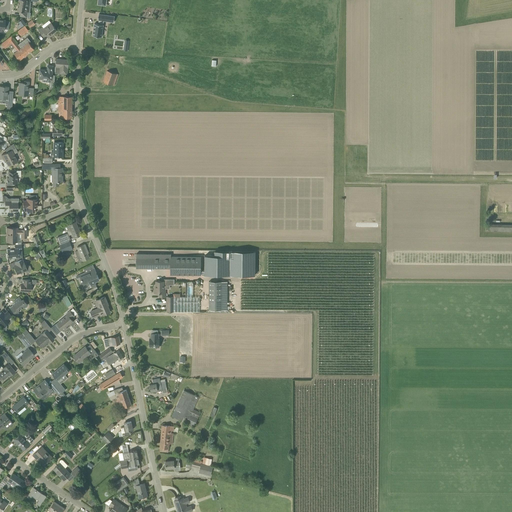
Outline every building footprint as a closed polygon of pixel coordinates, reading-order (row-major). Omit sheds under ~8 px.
[(30,12),(31,6),(18,5),(18,11),(21,11),(21,16),(27,17),(27,12),(30,12)] [(99,14),(98,20),(99,20),(98,24),(94,24),(93,35),(102,37),(103,25),(104,21),(114,22),(115,16),(99,14)] [(51,35),(57,30),(51,22),(43,28),(43,27),(39,30),(44,37),(47,34),(49,37),(52,35),(51,35)] [(21,36),(28,31),(25,26),(18,31),(21,36)] [(26,55),(18,45),(11,36),(1,43),(5,48),(8,46),(9,45),(11,43),(15,48),(16,49),(18,51),(14,53),(20,60),(26,55)] [(26,55),(34,49),(29,42),(31,41),(28,37),(18,45),(26,55)] [(68,68),(68,60),(57,59),(56,67),(60,67),(59,73),(67,74),(67,68),(68,68)] [(52,76),(52,66),(48,66),(47,71),(46,71),(46,70),(40,70),(39,79),(43,79),(42,82),(54,82),(55,76),(52,76)] [(113,85),(117,74),(107,71),(103,82),(113,85)] [(28,89),(29,81),(24,81),(24,83),(19,82),(18,94),(23,95),(23,93),(28,93),(28,95),(33,96),(33,90),(28,89)] [(12,103),(13,98),(8,98),(9,87),(0,85),(0,102),(7,103),(12,103)] [(72,96),(63,96),(63,103),(58,103),(58,111),(63,111),(63,118),(72,118),(72,96)] [(59,121),(54,121),(54,128),(53,128),(53,135),(63,135),(63,131),(62,131),(62,124),(59,124),(59,121)] [(63,156),(63,142),(54,142),(54,156),(63,156)] [(17,161),(13,154),(18,152),(13,143),(5,149),(6,152),(1,155),(3,159),(5,162),(6,161),(8,165),(17,161)] [(63,168),(56,168),(56,164),(42,164),(42,169),(52,169),(52,182),(53,182),(53,186),(59,186),(59,182),(63,182),(63,176),(62,176),(62,168),(63,168)] [(16,173),(16,170),(8,170),(8,174),(9,174),(9,177),(7,177),(7,184),(12,184),(12,183),(17,183),(17,173),(16,173)] [(11,198),(11,201),(5,201),(5,207),(9,207),(9,211),(18,211),(18,202),(19,202),(19,198),(11,198)] [(37,207),(37,199),(27,199),(27,201),(23,201),(23,207),(27,207),(27,211),(34,211),(34,208),(35,207),(37,207)] [(63,227),(64,230),(66,230),(67,230),(68,233),(56,238),(61,249),(70,245),(67,236),(72,234),(74,238),(81,235),(75,222),(63,227)] [(7,242),(18,242),(18,234),(21,234),(21,237),(26,237),(26,230),(17,230),(17,228),(12,228),(11,227),(9,227),(8,228),(7,228),(7,242)] [(19,257),(18,248),(22,248),(21,244),(15,244),(15,248),(11,248),(11,249),(7,249),(7,254),(6,254),(7,257),(12,257),(12,258),(16,258),(16,257),(19,257)] [(81,256),(82,260),(89,258),(86,251),(87,250),(84,244),(77,247),(78,250),(75,252),(77,258),(81,256)] [(62,253),(72,249),(70,245),(61,249),(62,253)] [(256,251),(231,251),(215,251),(215,256),(205,255),(205,270),(201,270),(201,256),(171,256),(171,254),(136,254),(136,268),(171,268),(171,274),(201,274),(205,274),(230,275),(256,275),(256,251)] [(21,273),(27,271),(24,262),(23,262),(22,259),(15,262),(16,265),(14,266),(17,274),(20,272),(21,273)] [(95,273),(96,273),(94,268),(88,270),(89,271),(76,276),(77,278),(80,277),(81,281),(83,280),(85,286),(90,284),(92,288),(96,286),(95,282),(99,280),(97,275),(96,275),(95,273)] [(20,291),(24,291),(24,292),(27,292),(27,291),(30,291),(31,284),(30,284),(31,280),(22,279),(22,283),(20,283),(20,291)] [(164,292),(164,281),(156,281),(156,288),(154,288),(154,293),(159,293),(159,296),(165,297),(165,292),(164,292)] [(221,310),(222,281),(209,281),(209,310),(221,310)] [(193,297),(193,284),(192,282),(188,282),(187,283),(187,297),(180,297),(173,297),(167,297),(167,302),(169,302),(169,306),(167,306),(167,312),(199,312),(199,297),(193,297)] [(67,295),(62,298),(67,307),(72,304),(67,295)] [(103,315),(110,312),(107,303),(108,303),(105,296),(96,300),(99,308),(91,311),(93,317),(102,314),(103,315)] [(15,315),(19,312),(18,311),(27,304),(23,298),(22,299),(19,297),(14,301),(15,302),(12,304),(13,305),(10,308),(15,315)] [(0,324),(2,327),(10,320),(11,322),(14,320),(7,311),(4,314),(2,311),(0,312),(0,324)] [(64,331),(69,327),(68,326),(73,321),(71,318),(74,316),(70,311),(66,314),(66,315),(59,321),(62,325),(57,329),(59,332),(62,329),(64,331)] [(192,316),(191,356),(204,357),(205,336),(209,336),(209,330),(215,330),(220,330),(220,317),(223,317),(223,313),(205,313),(205,316),(192,316)] [(42,333),(35,340),(29,333),(25,337),(28,340),(31,344),(35,341),(41,347),(48,341),(50,343),(54,339),(46,330),(42,333)] [(159,346),(159,338),(158,338),(158,334),(151,333),(151,338),(150,338),(150,346),(152,346),(152,347),(155,347),(155,346),(159,346)] [(109,346),(120,344),(119,336),(107,338),(109,346)] [(79,363),(91,353),(85,346),(79,352),(74,356),(73,356),(79,363)] [(102,360),(113,351),(110,347),(99,356),(102,360)] [(34,355),(28,348),(22,353),(21,352),(16,356),(17,358),(23,365),(29,360),(28,359),(30,357),(31,358),(34,355)] [(123,356),(119,350),(118,351),(117,349),(113,351),(102,360),(107,368),(119,361),(118,359),(123,356)] [(6,361),(10,357),(5,351),(1,354),(6,361)] [(10,376),(15,371),(8,363),(0,370),(0,379),(2,378),(3,379),(9,375),(10,376)] [(68,378),(65,374),(69,371),(64,364),(52,374),(58,380),(61,378),(64,381),(68,378)] [(120,372),(112,376),(116,382),(123,377),(120,372)] [(160,382),(160,378),(153,380),(153,384),(150,384),(151,391),(156,390),(157,391),(162,390),(162,388),(166,387),(165,381),(160,382)] [(108,379),(103,382),(106,387),(111,384),(108,379)] [(51,388),(45,380),(39,385),(34,389),(40,397),(40,398),(46,393),(47,395),(53,390),(55,393),(56,392),(58,394),(59,395),(62,393),(55,385),(51,388)] [(62,393),(66,390),(59,382),(55,385),(62,393)] [(111,400),(116,398),(116,397),(120,396),(128,394),(126,390),(123,391),(122,387),(114,390),(115,394),(109,396),(111,400)] [(194,426),(201,412),(193,409),(199,397),(184,390),(172,415),(182,420),(184,418),(187,419),(185,422),(194,426)] [(122,402),(123,407),(131,405),(128,394),(120,396),(116,397),(117,400),(118,402),(118,403),(122,402)] [(13,407),(17,412),(29,403),(24,397),(13,407)] [(41,411),(34,402),(32,404),(39,413),(41,411)] [(81,413),(86,408),(81,403),(76,408),(81,413)] [(0,429),(11,420),(5,413),(0,416),(0,417),(0,418),(0,429)] [(122,431),(123,431),(124,435),(123,435),(123,436),(130,434),(130,430),(133,429),(131,421),(124,423),(125,427),(121,428),(122,431)] [(45,434),(52,427),(49,424),(47,427),(42,431),(45,434)] [(173,433),(170,433),(170,426),(162,425),(160,448),(160,451),(168,452),(168,448),(169,449),(169,444),(172,444),(173,433)] [(107,444),(114,438),(108,431),(101,437),(102,439),(104,440),(107,444)] [(21,433),(14,440),(16,443),(18,442),(25,449),(31,443),(34,440),(30,436),(27,439),(21,433)] [(52,457),(42,447),(33,455),(36,458),(37,457),(44,464),(47,461),(48,462),(49,462),(50,461),(51,460),(51,459),(50,458),(52,457)] [(67,450),(64,453),(70,460),(73,456),(67,450)] [(138,457),(137,450),(123,453),(123,456),(124,456),(124,459),(130,458),(138,457)] [(121,469),(128,467),(128,466),(139,464),(138,457),(130,458),(124,459),(120,460),(121,469)] [(173,461),(165,461),(164,462),(165,467),(166,468),(174,467),(175,470),(179,470),(180,470),(180,462),(179,462),(180,458),(176,457),(175,461),(173,461)] [(213,466),(199,463),(191,461),(188,460),(186,467),(190,468),(191,466),(199,468),(198,472),(211,476),(212,469),(213,466)] [(70,474),(65,468),(60,463),(54,469),(59,475),(60,475),(61,476),(61,477),(64,480),(72,473),(75,476),(81,470),(77,467),(70,474)] [(114,471),(109,477),(113,481),(119,475),(114,471)] [(25,486),(25,485),(26,484),(26,483),(25,482),(13,473),(8,480),(21,489),(23,486),(24,486),(25,486)] [(123,478),(114,485),(118,490),(127,483),(123,478)] [(136,485),(139,498),(147,496),(145,488),(146,488),(144,483),(140,484),(136,485)] [(44,495),(42,493),(34,487),(27,497),(30,499),(32,496),(39,500),(37,504),(40,506),(46,496),(44,494),(44,495)] [(181,498),(181,496),(175,498),(176,500),(174,501),(176,505),(177,504),(178,506),(179,506),(179,508),(179,510),(178,511),(189,511),(193,511),(191,505),(187,507),(186,504),(190,502),(188,497),(184,498),(183,497),(181,498)] [(124,511),(127,508),(114,499),(110,505),(113,507),(110,511),(124,511)] [(60,507),(54,502),(48,510),(50,511),(61,511),(64,508),(61,506),(60,507)]
